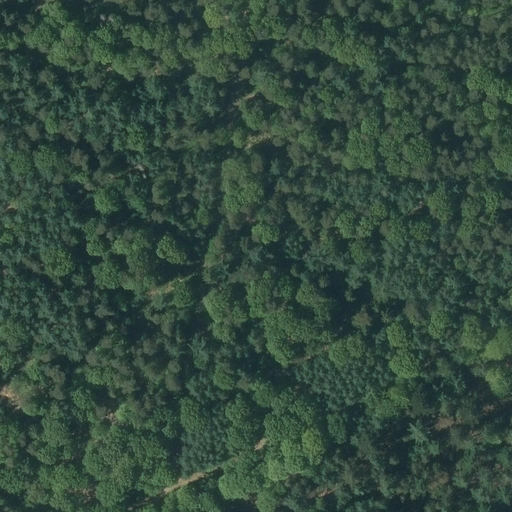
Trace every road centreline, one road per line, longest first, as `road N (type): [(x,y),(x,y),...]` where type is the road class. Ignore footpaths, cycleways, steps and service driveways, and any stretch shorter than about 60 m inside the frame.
road 1 (track): [(250,0),(218,220),(192,335),(175,487)]
road 2 (track): [(122,511),(511,323)]
road 3 (track): [(181,416),(0,386)]
